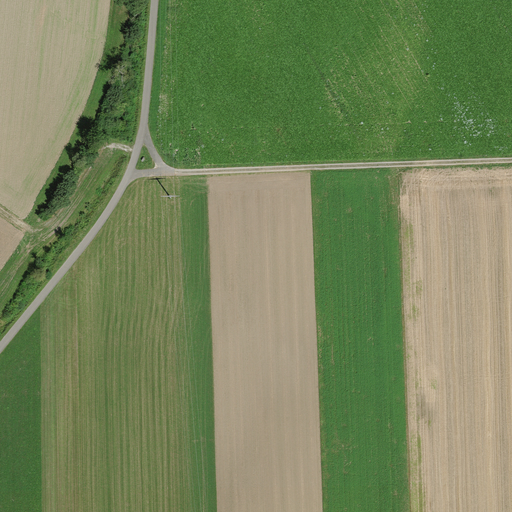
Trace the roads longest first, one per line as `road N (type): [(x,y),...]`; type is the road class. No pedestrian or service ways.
road 1 (track): [(154,0),(143,130),(128,174),(0,348)]
road 2 (track): [(511,159),(128,174)]
road 3 (track): [(136,152),(104,143),(53,219),(39,226),(0,211)]
